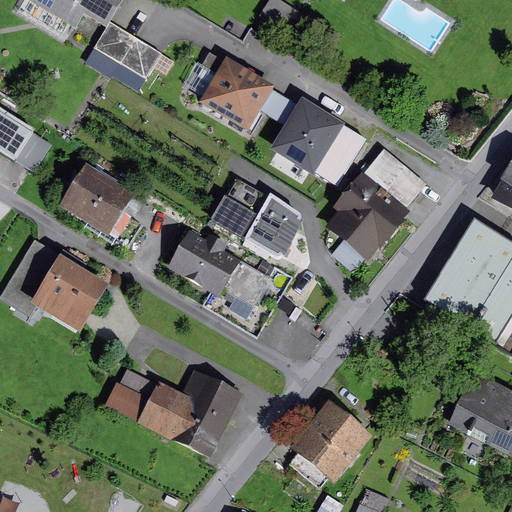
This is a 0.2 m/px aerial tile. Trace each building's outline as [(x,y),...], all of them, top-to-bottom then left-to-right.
[(132,0),(30,0),(24,10),(70,39),(88,10),(116,26),(117,25),(132,0)] [(285,0),(280,0),(269,17),(304,39),(317,20),(285,0)] [(144,92),(167,55),(117,25),(116,26),(94,62),(144,92)] [(230,79),(238,65),(217,53),(209,66),(230,79)] [(280,91),(238,65),(230,79),(214,105),(256,131),(268,112),(280,91)] [(309,109),(280,91),(268,112),(297,129),(309,109)] [(354,128),(313,103),(309,109),(297,129),(283,151),(324,176),(354,128)] [(40,132),(0,106),(0,149),(6,153),(21,163),(40,132)] [(394,153),(361,192),(401,225),(434,186),(394,153)] [(137,201),(93,173),(70,208),(95,224),(115,236),(128,216),(137,201)] [(284,261),(287,256),(291,258),(310,225),(306,223),(308,219),(243,181),(219,223),(284,261)] [(511,188),(503,202),(511,207),(511,188)] [(388,251),(406,229),(401,225),(361,192),(347,209),(351,212),(338,229),(373,258),(383,246),(388,251)] [(95,224),(92,228),(132,253),(147,228),(128,216),(115,236),(95,224)] [(511,274),(511,242),(485,225),(434,307),(475,333),(503,289),(511,274)] [(196,234),(176,269),(224,297),(229,289),(245,262),(196,234)] [(40,243),(6,300),(35,317),(40,307),(69,260),(55,251),(40,243)] [(356,271),(366,259),(349,244),(339,256),(356,271)] [(113,286),(69,260),(40,307),(85,334),(113,286)] [(278,281),(245,262),(229,289),(262,308),(278,281)] [(511,295),(503,289),(475,333),(511,356),(511,295)] [(131,368),(121,363),(112,380),(123,386),(131,368)] [(202,372),(187,400),(132,373),(115,406),(213,456),(245,394),(202,372)] [(511,392),(480,377),(456,425),(511,452),(511,392)] [(334,479),(369,436),(334,407),(299,449),(303,453),(333,477),(334,479)] [(112,424),(98,416),(82,442),(96,450),(112,424)] [(303,453),(293,466),(322,490),(333,477),(303,453)]
